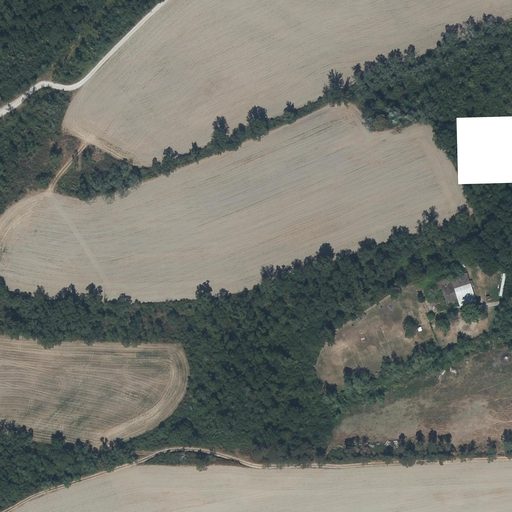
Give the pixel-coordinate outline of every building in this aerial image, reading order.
[(455,289),(471,284),(468,273),(452,278),(454,285),(455,289)] [(454,285),(452,278),(437,282),(439,289),(442,288),(454,285)] [(471,284),(455,289),(456,293),(459,302),(460,306),(476,301),(471,284)] [(456,293),(455,289),(454,285),(442,288),(444,296),(456,293)] [(456,293),(444,296),(447,305),(459,302),(456,293)]
